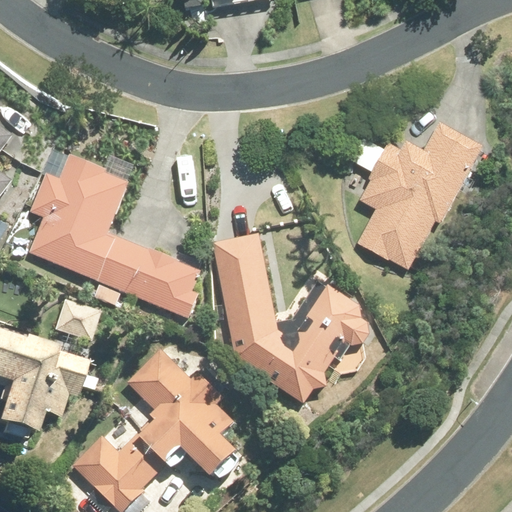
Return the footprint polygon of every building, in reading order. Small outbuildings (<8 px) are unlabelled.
[(187,0),(190,12),(231,5),(232,11),(252,8),(252,2),(261,0),(187,0)] [(368,144),(356,166),(377,179),(374,186),(376,187),(364,207),(380,216),(362,249),(393,266),(394,265),(414,276),(440,227),(445,230),(489,153),(445,128),(429,157),(411,147),(406,156),(394,149),(390,157),(368,144)] [(0,211),(17,190),(0,176),(0,164),(17,143),(0,130),(0,211)] [(49,223),(34,258),(197,327),(208,302),(198,298),(207,278),(115,238),(136,190),(112,180),(113,178),(75,162),(65,184),(52,178),(35,217),(49,223)] [(284,337),(265,239),(217,249),(242,366),(312,413),(321,400),(335,398),(333,383),(353,352),(359,356),(371,355),(378,344),(375,333),(369,329),(367,315),(334,293),(302,339),(284,337)] [(70,305),(60,336),(98,349),(108,318),(70,305)] [(0,390),(3,391),(0,402),(0,408),(9,411),(2,437),(41,450),(47,431),(60,435),(70,406),(82,410),(94,372),(0,338),(0,390)] [(166,356),(131,391),(162,420),(141,442),(139,439),(122,459),(107,443),(76,473),(115,511),(136,511),(147,501),(145,498),(169,471),(178,481),(193,464),(224,492),(247,465),(228,446),(242,430),(221,410),(227,404),(202,380),(196,385),(166,356)]
